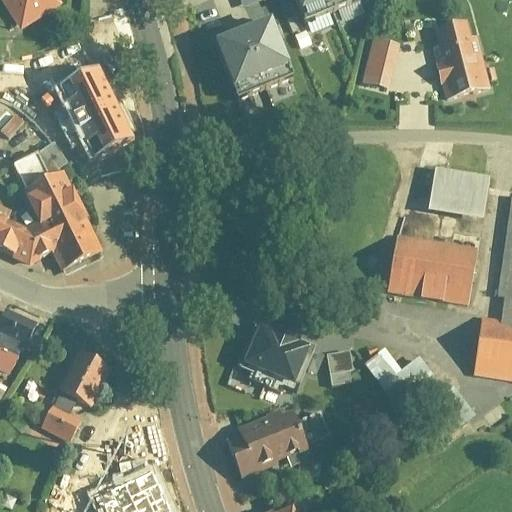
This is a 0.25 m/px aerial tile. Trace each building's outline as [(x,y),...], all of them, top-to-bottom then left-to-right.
[(55,0),(0,0),(0,4),(17,33),(60,8),(55,0)] [(358,0),(289,0),(302,29),(361,5),(358,0)] [(465,26),(434,34),(444,75),(436,77),(443,105),(489,94),(476,39),(469,41),(465,26)] [(276,27),(218,49),(239,103),(297,81),(276,27)] [(397,49),(372,43),(362,86),(386,92),(397,49)] [(98,70),(55,89),(91,166),(134,147),(98,70)] [(435,174),(428,215),(481,223),(488,182),(435,174)] [(24,194),(19,196),(33,223),(52,257),(62,276),(101,255),(59,175),(24,194)] [(511,202),(511,203),(497,303),(509,304),(505,326),(482,322),(474,381),(511,386),(511,202)] [(33,223),(0,209),(0,257),(29,270),(52,257),(33,223)] [(395,245),(388,299),(465,310),(473,257),(395,245)] [(0,335),(0,379),(10,384),(38,328),(10,315),(0,335)] [(296,393),(313,352),(255,328),(238,368),(296,393)] [(384,353),(363,367),(417,448),(459,421),(420,362),(399,376),(384,353)] [(79,356),(57,395),(91,414),(112,375),(79,356)] [(49,411),(36,435),(67,452),(80,428),(49,411)] [(228,448),(240,480),(286,463),(291,475),(311,467),(305,453),(329,443),(319,417),(296,426),(292,417),(237,438),(239,444),(228,448)] [(99,511),(164,511),(149,481),(97,507),(99,511)]
